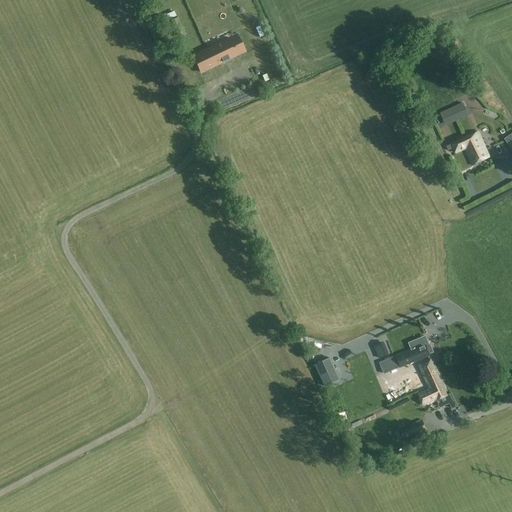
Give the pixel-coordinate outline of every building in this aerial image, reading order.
[(233,24),(238,37),(256,29),(251,17),(233,24)] [(177,38),(185,34),(178,18),(170,21),(177,38)] [(202,72),(238,54),(230,37),(194,55),(202,72)] [(242,54),(253,53),(252,39),(241,40),(242,54)] [(234,66),(211,73),(217,93),(231,89),(229,82),(238,79),(234,66)] [(445,124),(467,114),(463,104),(441,114),(445,124)] [(479,132),(449,146),(450,150),(454,149),(456,154),(465,150),(472,166),(490,157),(479,132)] [(454,342),(444,347),(449,358),(459,353),(454,342)] [(388,355),(383,343),(374,346),(379,358),(388,355)] [(401,367),(430,355),(430,353),(434,351),(430,343),(429,344),(426,345),(426,343),(411,349),(404,352),(396,355),(401,367)] [(340,380),(330,357),(315,364),(325,386),(340,380)] [(429,387),(441,382),(431,360),(419,365),(429,387)] [(429,387),(418,393),(423,405),(434,400),(435,401),(436,401),(440,408),(449,403),(452,409),(457,406),(451,394),(447,395),(441,382),(429,387)] [(459,415),(462,421),(471,417),(468,412),(459,415)] [(410,426),(403,429),(408,437),(414,434),(425,429),(421,420),(410,426)]
